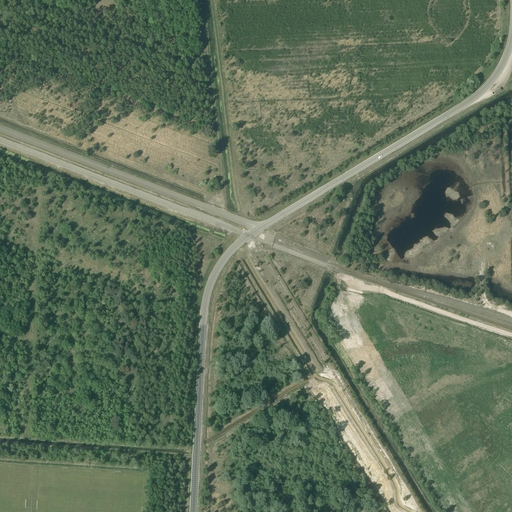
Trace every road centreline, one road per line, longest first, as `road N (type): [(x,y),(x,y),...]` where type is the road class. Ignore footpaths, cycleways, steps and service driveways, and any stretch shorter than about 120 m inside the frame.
road 1 (tertiary): [(259,228),(474,97),(501,67),(511,36)]
road 2 (tertiary): [(193,511),(205,298),(223,259),(259,228)]
road 3 (unclassified): [(259,228),(0,128)]
road 4 (track): [(511,335),(357,287)]
